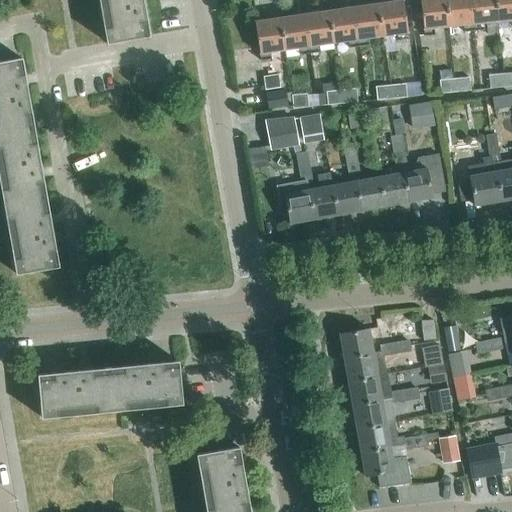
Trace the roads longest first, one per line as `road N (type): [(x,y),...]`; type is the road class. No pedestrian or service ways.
road 1 (residential): [(248,308),(193,0)]
road 2 (residential): [(248,308),(511,281)]
road 3 (residential): [(0,334),(248,308)]
road 4 (residential): [(285,511),(248,308)]
